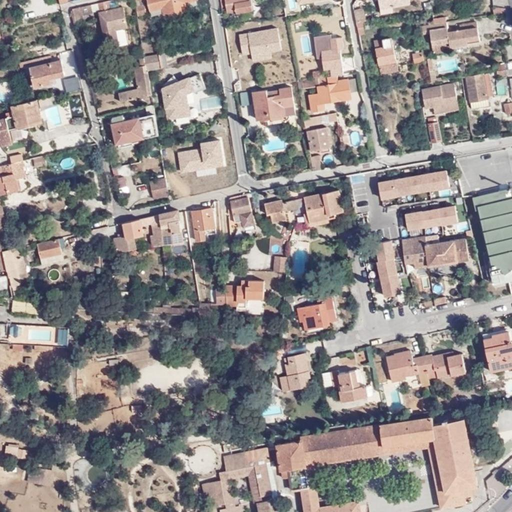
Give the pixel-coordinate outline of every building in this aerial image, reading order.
[(70,11),(74,24),(83,23),(81,14),(99,10),(105,37),(100,38),(103,48),(119,45),(116,29),(127,27),(123,7),(111,10),(109,0),(101,2),(72,8),(70,11)] [(134,0),(138,15),(146,14),(143,0),(147,0),(150,10),(163,7),(164,15),(187,10),(185,1),(191,0),(134,0)] [(198,4),(197,0),(191,0),(185,1),(187,10),(192,9),(191,6),(198,4)] [(225,0),(227,10),(236,9),(236,12),(253,9),(251,0),(225,0)] [(409,4),(408,0),(379,0),(381,13),(392,11),(392,7),(409,4)] [(507,13),(504,0),(492,0),(494,14),(507,13)] [(163,7),(150,10),(151,15),(159,13),(160,16),(164,15),(163,7)] [(357,22),(365,20),(366,20),(363,8),(355,9),(357,22)] [(280,24),(299,21),(298,14),(278,18),(280,24)] [(449,31),(447,22),(439,23),(434,24),(423,26),(423,31),(431,30),(433,45),(450,41),(451,46),(481,41),(478,22),(460,25),(461,30),(449,31)] [(238,32),(241,54),(251,53),(251,60),(272,57),(271,51),(281,50),(278,27),(238,32)] [(333,46),(332,38),(332,34),(315,36),(318,57),(323,56),(322,50),(330,49),(330,46),(333,46)] [(332,76),(345,74),(342,49),(345,49),(343,37),(332,38),(333,46),(330,46),(330,49),(322,50),(323,56),(324,69),(330,68),(331,76),(332,76)] [(374,43),(380,74),(397,71),(391,37),(382,39),(382,41),(374,43)] [(452,50),(451,46),(450,41),(433,45),(434,53),(452,50)] [(160,67),(167,66),(164,53),(158,54),(158,55),(160,67)] [(416,64),(425,62),(424,53),(414,54),(416,64)] [(148,69),(160,67),(158,55),(143,57),(146,70),(148,69)] [(139,98),(152,94),(150,83),(149,75),(148,69),(146,70),(143,57),(137,58),(139,66),(133,67),(137,88),(139,98)] [(37,87),(58,82),(57,76),(66,74),(63,60),(32,67),(37,87)] [(244,82),(259,80),(257,64),(242,67),(244,82)] [(508,76),(508,70),(498,71),(499,78),(508,76)] [(488,106),(483,74),(466,77),(472,109),(488,106)] [(79,75),(64,78),(66,91),(81,88),(79,75)] [(333,81),(332,76),(331,76),(314,79),(301,81),(302,88),(320,85),(321,91),(310,93),(313,110),(325,109),(324,102),(351,98),(351,91),(357,90),(356,77),(333,81)] [(152,94),(154,105),(154,107),(168,105),(164,81),(150,83),(152,94)] [(435,114),(460,109),(455,84),(424,89),(427,108),(433,107),(435,114)] [(257,120),(268,118),(290,115),(295,114),(291,87),(277,89),(278,95),(268,96),(267,91),(267,90),(253,92),(257,120)] [(120,102),(139,98),(137,88),(118,93),(120,102)] [(244,106),(250,105),(249,92),(242,93),(244,106)] [(205,107),(219,109),(221,98),(207,96),(205,107)] [(44,121),(39,100),(18,105),(7,107),(9,118),(5,119),(0,119),(0,139),(2,139),(3,144),(14,141),(11,129),(44,121)] [(329,121),(337,120),(336,112),(328,113),(329,121)] [(306,126),(329,121),(328,113),(304,118),(306,126)] [(116,144),(158,134),(155,114),(123,121),(122,116),(113,118),(114,123),(112,124),(116,144)] [(290,115),(268,118),(269,124),(285,122),(285,121),(288,120),(289,118),(290,117),(290,115)] [(433,141),(443,140),(439,116),(429,118),(433,141)] [(320,148),(330,146),(331,146),(327,127),(308,130),(311,150),(320,148)] [(177,151),(180,173),(201,170),(201,172),(225,168),(221,137),(199,140),(200,148),(177,151)] [(13,161),(19,160),(21,160),(25,159),(24,153),(12,156),(13,161)] [(44,155),(34,157),(35,166),(46,164),(44,155)] [(311,156),(314,170),(322,168),(320,155),(311,156)] [(0,183),(2,194),(22,189),(20,178),(26,176),(23,161),(14,163),(0,166),(0,183)] [(377,180),(380,198),(449,186),(446,168),(377,180)] [(154,197),(168,194),(166,179),(150,183),(154,197)] [(305,196),(307,210),(295,212),(297,224),(344,214),(339,188),(305,196)] [(511,189),(501,192),(502,201),(511,198),(511,189)] [(511,198),(502,201),(501,192),(474,198),(477,210),(480,209),(483,221),(494,268),(492,269),(495,284),(511,279),(511,271),(511,269),(511,268),(511,198)] [(0,225),(1,231),(12,228),(8,213),(6,213),(1,195),(0,195),(0,225)] [(255,225),(253,216),(248,198),(231,202),(236,223),(238,223),(243,222),(244,228),(255,225)] [(299,200),(283,204),(285,212),(301,209),(299,200)] [(285,212),(283,204),(283,201),(266,204),(268,215),(271,215),(273,223),(286,220),(285,212)] [(404,201),(390,202),(390,211),(404,210),(404,201)] [(215,227),(212,206),(192,209),(197,241),(206,239),(204,229),(215,227)] [(160,213),(162,245),(183,242),(178,209),(160,213)] [(140,218),(123,222),(126,234),(126,237),(133,235),(143,233),(141,225),(151,223),(153,235),(150,236),(152,246),(162,245),(160,213),(140,218)] [(280,236),(289,240),(294,228),(285,225),(280,236)] [(135,248),(133,235),(126,237),(126,234),(113,237),(115,251),(135,248)] [(439,235),(425,238),(427,246),(440,244),(439,235)] [(62,252),(58,238),(37,243),(42,265),(48,263),(47,256),(62,252)] [(383,295),(401,291),(390,238),(372,242),(383,295)] [(427,246),(425,238),(402,241),(406,264),(415,263),(416,268),(469,260),(466,240),(440,244),(427,246)] [(5,269),(7,278),(8,277),(10,286),(12,285),(14,294),(22,292),(19,284),(28,282),(19,247),(1,251),(5,269)] [(63,260),(62,252),(47,256),(48,263),(63,260)] [(273,270),(287,271),(288,258),(275,257),(273,270)] [(375,261),(367,262),(369,276),(377,275),(375,261)] [(225,304),(225,306),(237,306),(237,301),(246,301),(247,298),(263,298),(264,281),(245,280),(244,286),(241,286),(224,285),(224,289),(225,304)] [(217,304),(225,304),(224,289),(216,289),(217,304)] [(80,295),(80,308),(81,309),(104,310),(103,296),(80,295)] [(324,324),(330,322),(338,321),(332,296),(319,299),(320,304),(298,309),(301,323),(304,322),(306,330),(324,326),(324,324)] [(41,300),(15,297),(13,309),(39,312),(41,300)] [(201,315),(211,315),(211,310),(211,305),(199,304),(201,315)] [(104,310),(81,309),(80,328),(108,328),(108,310),(104,310)] [(10,323),(10,336),(22,336),(22,323),(10,323)] [(67,342),(68,327),(58,326),(56,341),(67,342)] [(511,345),(509,332),(492,335),(493,338),(484,340),(491,371),(498,370),(499,371),(511,368),(511,345)] [(428,373),(423,356),(413,358),(410,350),(398,353),(399,354),(386,357),(391,383),(406,379),(405,376),(418,373),(418,375),(428,373)] [(304,354),(287,358),(288,364),(285,365),(288,376),(280,379),(284,394),(310,387),(306,373),(309,372),(304,354)] [(432,355),(423,356),(428,373),(429,379),(437,378),(438,378),(466,373),(462,354),(448,357),(447,354),(432,357),(432,355)] [(359,388),(356,371),(340,374),(339,371),(332,373),(335,389),(340,388),(343,402),(373,396),(371,386),(363,387),(359,388)] [(265,438),(266,445),(267,448),(267,449),(278,447),(282,470),(289,469),(293,490),(303,489),(310,488),(306,459),(435,437),(447,490),(463,487),(478,484),(464,419),(435,424),(433,416),(301,438),(302,440),(278,443),(277,436),(265,438)] [(442,507),(461,503),(466,499),(463,487),(447,490),(435,437),(306,459),(310,488),(303,489),(307,511),(325,511),(354,508),(354,511),(359,511),(358,501),(326,506),(319,464),(430,445),(442,507)] [(5,457),(28,457),(28,446),(5,446),(5,457)] [(281,511),(267,449),(267,448),(224,457),(227,471),(227,477),(230,476),(248,473),(254,503),(258,502),(259,511),(243,511),(242,504),(235,506),(227,508),(220,510),(220,511),(281,511)] [(33,477),(32,483),(40,484),(42,469),(35,468),(33,477)] [(231,484),(230,476),(227,477),(227,471),(220,472),(221,480),(222,485),(231,484)] [(209,508),(226,504),(226,500),(234,499),(231,484),(222,485),(221,480),(204,484),(209,508)] [(226,504),(227,508),(235,506),(234,499),(226,500),(226,504)]
